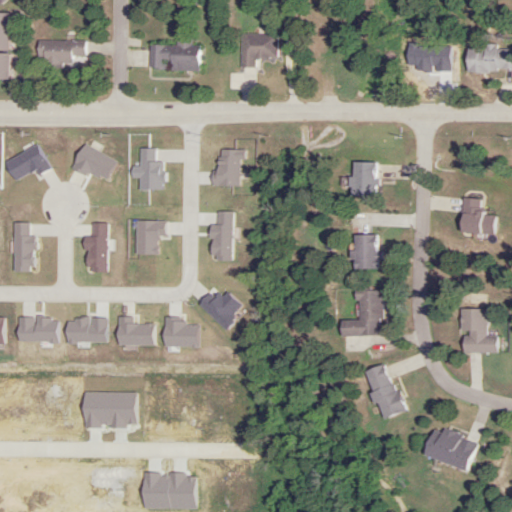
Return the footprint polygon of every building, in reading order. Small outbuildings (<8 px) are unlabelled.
[(255,68),(255,58),(277,58),(277,34),(239,34),(239,68),(255,68)] [(148,70),(200,71),(200,47),(191,47),(191,37),(175,37),(175,46),(148,45),(148,70)] [(35,58),(42,58),(42,67),(71,67),(71,56),(85,56),(85,41),(36,41),(35,58)] [(511,48),(464,48),(464,71),(511,71),(511,48)] [(347,196),(375,196),(375,163),(351,163),(351,178),(347,178),(347,196)] [(481,201),(461,198),(457,232),(494,236),(496,216),(480,214),(481,201)] [(377,270),(377,236),(351,236),(351,270),(377,270)] [(380,290),(355,291),(356,321),(338,321),(338,337),(381,336),(380,290)] [(497,336),(486,336),(486,310),(459,310),(459,354),(497,354),(497,336)] [(378,419),(402,412),(387,364),(364,371),(378,419)] [(431,427),(421,457),(467,473),(477,443),(431,427)]
